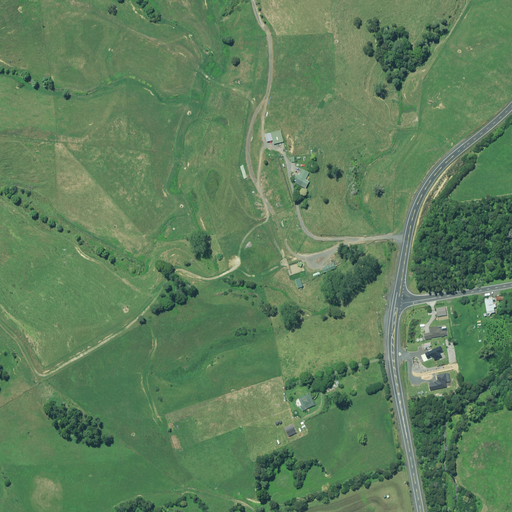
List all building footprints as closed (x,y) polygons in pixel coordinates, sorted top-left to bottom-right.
[(284,142),(281,131),(266,134),(268,142),(273,141),(274,144),(284,142)] [(310,173),(303,169),(300,175),(297,174),(296,175),(294,174),(292,179),(297,182),(296,183),(307,188),(311,182),(307,180),(310,173)] [(337,268),(335,263),(322,268),(324,273),(337,268)] [(303,286),(300,278),(295,280),(298,288),(303,286)] [(494,304),(493,299),(485,300),(488,314),(490,313),(490,315),(492,314),(492,313),(496,312),(495,307),(497,307),(496,303),(494,304)] [(447,315),(446,307),(436,308),(438,317),(447,315)] [(316,405),(310,393),(299,399),(302,405),(300,406),(301,408),(303,411),(316,405)]
